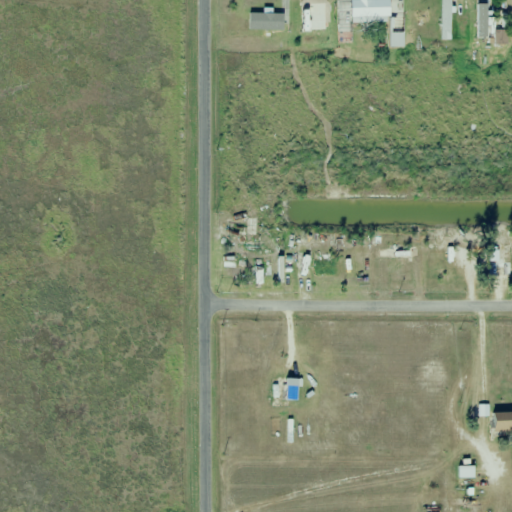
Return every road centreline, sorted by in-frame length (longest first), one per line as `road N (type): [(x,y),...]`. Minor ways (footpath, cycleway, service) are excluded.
road 1 (residential): [(202,511),(201,0)]
road 2 (residential): [(511,304),(203,304)]
